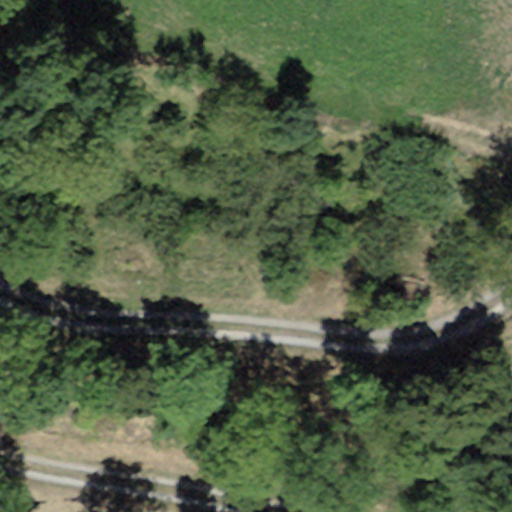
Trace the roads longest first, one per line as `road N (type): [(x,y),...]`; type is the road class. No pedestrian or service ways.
road 1 (track): [(0,297),(80,326),(139,321),(303,347),(422,343),(511,293)]
road 2 (track): [(269,511),(0,458)]
